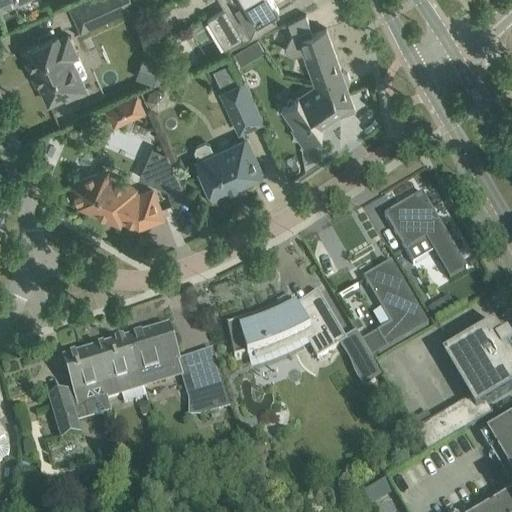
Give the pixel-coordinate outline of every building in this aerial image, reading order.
[(136,8),(132,0),(83,0),(70,6),(81,32),(136,8)] [(221,0),(226,8),(239,0),(221,0)] [(239,0),(226,8),(244,40),(276,21),(270,11),(288,0),(239,0)] [(317,89),(285,110),(294,124),(292,126),(303,143),(301,145),(302,146),(309,141),(316,142),(317,135),(323,131),(321,127),(340,113),(340,114),(355,109),(347,85),(349,85),(350,80),(349,77),(348,73),(343,70),(342,71),(327,28),(313,33),(311,27),(292,34),(285,50),(295,55),(304,52),(317,89)] [(59,39),(57,36),(39,43),(21,51),(31,73),(34,72),(48,102),(64,94),(66,97),(85,88),(77,70),(72,59),(78,56),(68,35),(59,39)] [(259,37),(234,52),(241,64),(266,50),(259,37)] [(143,57),(137,76),(161,84),(167,65),(143,57)] [(241,130),(261,121),(243,82),(223,92),(241,130)] [(138,92),(121,100),(129,119),(146,112),(138,92)] [(197,145),(195,151),(199,161),(198,161),(214,196),(262,174),(246,139),(215,154),(210,143),(206,141),(197,145)] [(164,152),(151,182),(168,189),(173,204),(188,198),(168,153),(164,152)] [(107,170),(97,174),(73,183),(81,204),(120,221),(121,218),(139,225),(163,217),(152,190),(140,195),(133,192),(134,188),(109,177),(107,170)] [(406,254),(427,242),(450,281),(468,271),(423,195),(420,197),(421,198),(403,209),(402,208),(385,218),(386,220),(390,218),(396,227),(392,229),(406,254)] [(429,327),(392,264),(364,280),(383,312),(393,307),(401,321),(362,344),(372,360),(429,327)] [(239,324),(231,326),(228,327),(230,340),(235,360),(254,354),(257,363),(263,361),(273,358),(281,355),(290,351),(300,346),(307,343),(318,361),(348,343),(329,311),(318,293),(297,307),(294,302),(295,302),(294,301),(287,305),(280,309),(272,312),(265,315),(257,318),(249,321),(239,324)] [(442,318),(436,308),(429,312),(435,322),(442,318)] [(359,324),(353,328),(356,334),(357,336),(364,332),(359,324)] [(493,417),(487,406),(511,391),(511,361),(510,361),(505,352),(511,348),(511,342),(508,336),(503,340),(495,326),(443,356),(470,401),(415,433),(428,455),(493,417)] [(68,395),(50,400),(55,419),(62,441),(80,435),(77,424),(89,420),(111,413),(107,401),(121,397),(124,405),(147,399),(144,390),(156,386),(172,381),(168,369),(180,365),(179,361),(175,347),(169,328),(129,341),(83,355),(64,360),(66,366),(75,396),(69,398),(68,395)] [(360,340),(348,347),(359,365),(359,366),(360,368),(361,371),(362,374),(363,376),(363,377),(377,369),(372,360),(362,344),(360,340)] [(206,375),(189,380),(198,408),(200,418),(210,415),(211,419),(219,417),(217,413),(206,375)] [(511,511),(511,418),(482,436),(491,452),(497,448),(511,473),(511,497),(507,500),(506,499),(483,511),(511,511)] [(0,431),(0,463),(9,459),(10,451),(5,441),(6,441),(0,431)]
